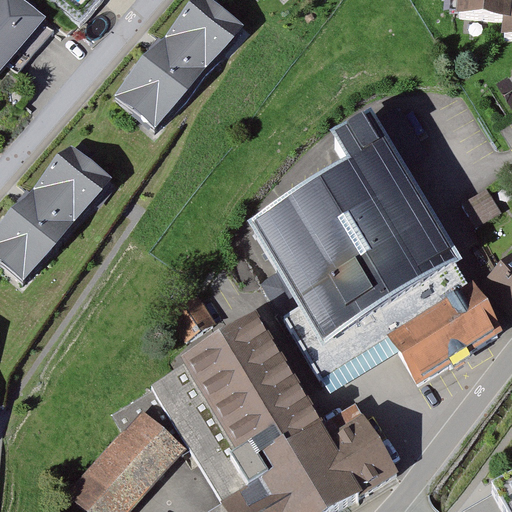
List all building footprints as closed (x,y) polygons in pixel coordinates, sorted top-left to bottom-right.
[(15,0),(0,0),(0,78),(9,68),(18,75),(38,53),(54,34),(15,0)] [(244,34),(204,0),(203,0),(115,102),(155,137),(244,34)] [(511,0),(450,0),(448,17),(497,24),(495,40),(511,42),(511,0)] [(378,144),(336,169),(352,195),(257,253),(283,294),(273,300),(328,388),(391,349),(417,392),(500,341),(378,144)] [(112,187),(72,152),(20,212),(0,235),(0,269),(23,289),(112,187)] [(502,214),(488,190),(469,201),(483,225),(502,214)] [(511,261),(481,291),(511,323),(511,261)] [(201,299),(183,310),(197,331),(214,320),(201,299)] [(255,328),(114,415),(125,436),(140,419),(184,459),(195,453),(227,511),(352,511),(374,499),(368,488),(392,474),(356,413),(319,435),(255,328)] [(125,436),(63,504),(72,511),(135,511),(184,459),(140,419),(125,436)] [(511,511),(511,488),(496,498),(504,511),(511,511)]
